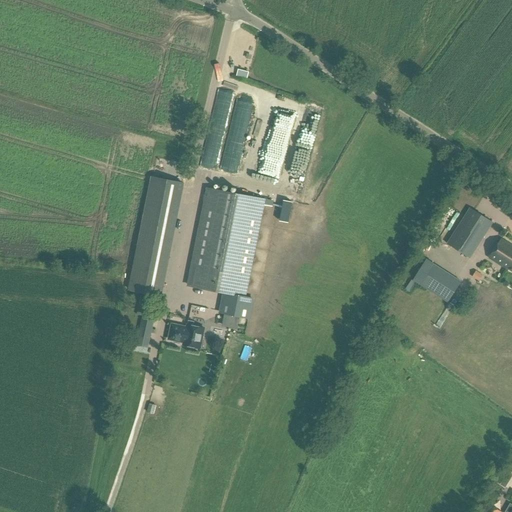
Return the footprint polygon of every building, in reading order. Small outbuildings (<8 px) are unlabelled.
[(238,70),(237,76),(247,79),(249,72),(238,70)] [(258,140),(249,173),(261,177),(270,143),(258,140)] [(264,199),(209,188),(190,285),(245,296),(264,199)] [(493,222),(470,208),(448,244),(470,258),(493,222)] [(511,244),(501,238),(489,259),(511,272),(511,244)] [(434,264),(421,285),(449,302),(462,282),(434,264)] [(480,272),(478,280),(486,281),(488,274),(480,272)] [(159,297),(161,287),(132,281),(130,291),(159,297)] [(222,311),(239,315),(242,304),(224,300),(222,311)] [(142,319),(137,344),(148,346),(154,322),(142,319)] [(172,324),(169,339),(174,340),(175,342),(181,343),(182,341),(185,342),(185,345),(201,348),(201,347),(203,346),(204,340),(203,338),(205,328),(188,324),(187,327),(172,324)] [(141,406),(144,385),(135,383),(131,404),(141,406)] [(150,403),(147,412),(154,414),(156,405),(150,403)] [(122,441),(133,444),(135,435),(124,432),(122,441)]
